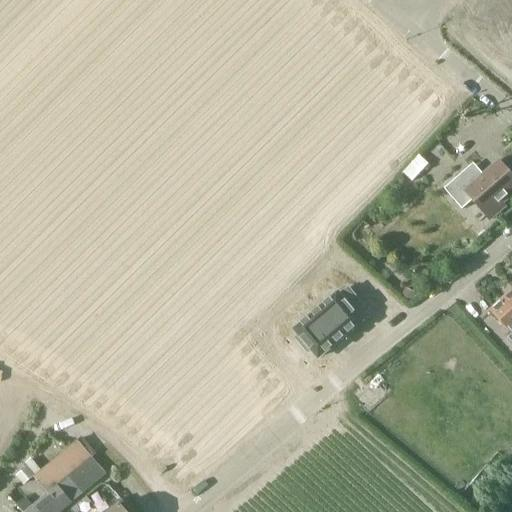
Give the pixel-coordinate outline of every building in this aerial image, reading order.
[(413,182),(429,165),(419,156),(403,173),(413,182)] [(465,171),(445,189),(463,209),(474,200),(491,220),(506,207),(503,203),(511,194),(511,175),(500,162),(498,160),(482,174),(474,164),(465,171)] [(361,302),(349,289),(340,296),(338,294),(295,330),(299,335),(296,339),(307,352),(311,349),(319,358),(336,343),(337,344),(344,337),(361,322),(351,310),(361,302)] [(511,292),(502,302),(511,312),(511,292)] [(500,300),(488,311),(490,313),(491,312),(511,334),(507,338),(511,342),(511,312),(502,302),(500,300)] [(82,437),(35,477),(49,493),(56,487),(93,456),(93,457),(97,454),(82,437)] [(71,503),(107,473),(93,457),(93,456),(56,487),(71,503)] [(60,511),(71,503),(56,487),(49,493),(26,511),(60,511)] [(132,511),(121,499),(105,511),(132,511)] [(511,511),(511,501),(502,511),(511,511)]
